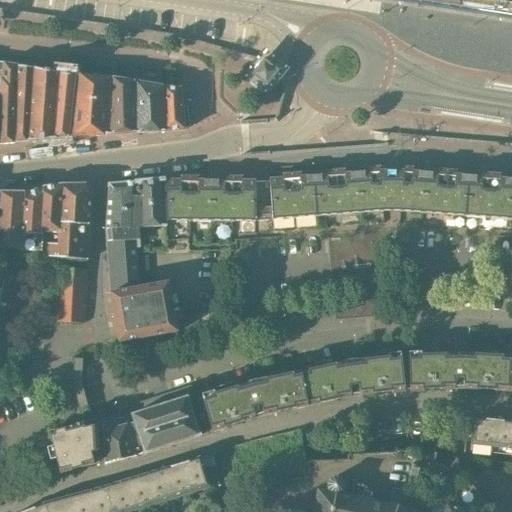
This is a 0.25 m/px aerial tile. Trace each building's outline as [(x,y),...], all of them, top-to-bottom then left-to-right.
[(267,92),(284,71),(263,55),(247,75),(267,92)] [(0,62),(0,144),(16,143),(19,65),(0,62)] [(16,143),(31,141),(33,67),(19,65),(16,143)] [(31,141),(54,139),(57,71),(49,70),(50,68),(45,67),(45,69),(33,67),(31,141)] [(57,71),(54,139),(68,137),(71,73),(57,71)] [(108,135),(110,77),(87,76),(71,73),(68,137),(108,135)] [(135,133),(137,82),(110,77),(108,135),(135,133)] [(164,131),(159,85),(137,82),(135,133),(164,131)] [(187,104),(182,105),(181,87),(164,86),(159,85),(164,131),(185,130),(190,126),(187,104)] [(511,219),(511,179),(403,171),(380,171),(269,180),(269,182),(272,220),(382,212),(400,211),(511,219)] [(163,181),(136,183),(139,228),(167,226),(166,221),(163,181)] [(254,222),(272,220),(269,182),(163,181),(166,221),(254,222)] [(106,229),(139,228),(136,183),(109,185),(106,229)] [(43,188),(40,235),(48,236),(46,252),(46,257),(58,258),(60,223),(63,185),(43,188)] [(60,223),(58,258),(67,259),(88,260),(90,225),(91,190),(89,189),(85,185),(63,185),(60,223)] [(0,193),(0,198),(0,230),(5,231),(4,247),(22,248),(22,250),(46,252),(48,236),(40,235),(43,188),(25,193),(0,193)] [(107,250),(136,248),(140,247),(139,228),(106,229),(106,230),(107,250)] [(139,288),(137,256),(136,248),(107,250),(110,293),(139,288)] [(147,256),(137,256),(139,288),(110,293),(119,342),(177,332),(168,282),(149,286),(147,256)] [(0,280),(11,283),(13,276),(0,272),(0,271),(1,268),(0,268),(0,280)] [(87,270),(60,269),(57,322),(84,324),(87,270)] [(208,312),(206,335),(218,336),(221,313),(208,312)] [(510,391),(511,357),(466,354),(464,354),(409,355),(410,390),(465,388),(510,391)] [(405,390),(404,384),(401,356),(356,361),(346,362),(302,372),(309,405),(351,396),(405,390)] [(82,372),(82,362),(82,359),(74,359),(74,371),(82,372)] [(81,383),(82,372),(74,371),(73,384),(81,383)] [(245,385),(203,398),(213,430),(265,414),(309,405),(302,372),(256,381),(255,381),(245,385)] [(73,384),(76,396),(84,394),(81,383),(73,384)] [(88,406),(84,394),(76,396),(79,409),(88,406)] [(144,454),(200,436),(188,396),(131,415),(133,421),(144,454)] [(471,451),(492,453),(495,420),(475,418),(471,451)] [(492,453),(511,455),(511,446),(511,421),(495,420),(492,453)] [(144,454),(133,421),(111,428),(109,422),(103,423),(105,465),(144,454)] [(96,425),(93,426),(85,428),(83,423),(49,433),(60,472),(94,463),(91,452),(98,451),(96,425)] [(219,484),(217,474),(214,453),(200,458),(209,487),(219,484)] [(200,458),(180,464),(189,493),(209,487),(200,458)] [(189,493),(180,464),(162,470),(171,499),(189,493)] [(162,470),(143,475),(152,505),(171,499),(162,470)] [(152,505),(143,475),(124,481),(133,510),(152,505)] [(463,511),(464,511),(447,505),(444,511),(415,511),(398,506),(354,496),(356,488),(345,487),(345,485),(344,483),(343,482),(342,480),(341,479),(340,478),(338,478),(337,477),(335,477),(334,477),(332,478),(331,479),(329,480),(328,481),(327,482),(327,484),(326,485),(326,487),(326,489),(327,490),(328,492),(318,490),(313,511),(463,511)] [(124,481),(105,487),(112,511),(128,511),(133,510),(124,481)] [(112,511),(105,487),(86,492),(91,511),(112,511)] [(70,511),(91,511),(86,492),(67,498),(70,511)] [(48,511),(70,511),(67,498),(45,504),(48,511)]
